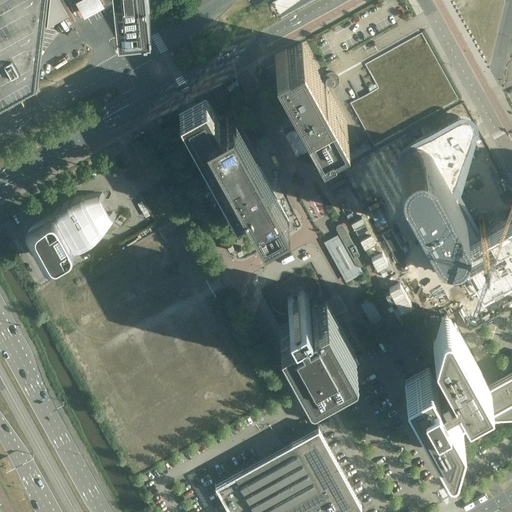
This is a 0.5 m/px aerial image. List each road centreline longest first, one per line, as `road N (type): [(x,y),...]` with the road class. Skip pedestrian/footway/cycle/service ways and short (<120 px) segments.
road 1 (unclassified): [(312,232),(362,322),(377,326),(385,311),(343,218),(315,177),(288,158)]
road 2 (secondary): [(104,511),(0,326)]
road 3 (unclassified): [(140,101),(234,275)]
road 4 (unclassified): [(511,158),(423,0)]
road 5 (unclassified): [(0,182),(140,101)]
road 6 (unclassified): [(124,59),(0,131)]
road 7 (unclassified): [(233,58),(341,0)]
